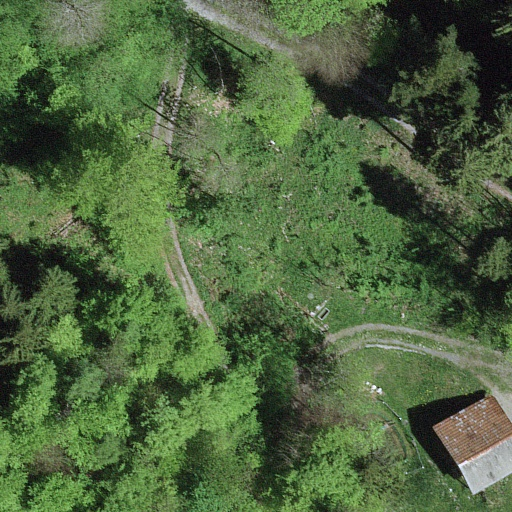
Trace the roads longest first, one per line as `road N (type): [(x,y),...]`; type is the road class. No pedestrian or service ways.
road 1 (track): [(183,7),(359,143),(511,226)]
road 2 (track): [(183,7),(225,234),(314,367)]
road 3 (track): [(511,390),(374,334),(314,367)]
road 4 (track): [(314,367),(278,511)]
